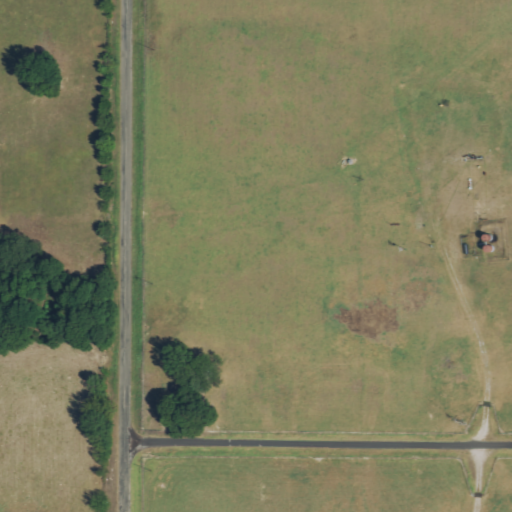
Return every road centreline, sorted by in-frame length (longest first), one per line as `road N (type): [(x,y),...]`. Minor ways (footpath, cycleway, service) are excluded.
road 1 (residential): [(131,511),(129,0)]
road 2 (residential): [(131,470),(511,457)]
